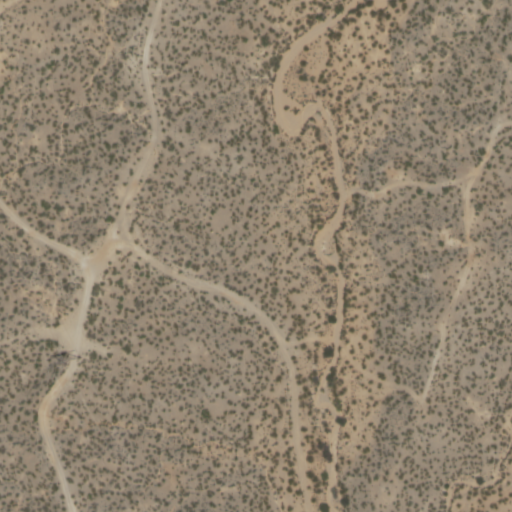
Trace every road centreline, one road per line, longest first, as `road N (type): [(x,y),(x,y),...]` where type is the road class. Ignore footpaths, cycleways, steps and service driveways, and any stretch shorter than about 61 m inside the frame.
road 1 (track): [(158,0),(144,49),(155,132),(122,206),(125,229),(157,262),(253,311),(284,345),(308,511)]
road 2 (track): [(70,511),(43,412),(69,368),(90,262),(28,229),(0,201)]
road 3 (track): [(511,123),(503,123),(465,177),(443,185),(402,180),(342,195)]
